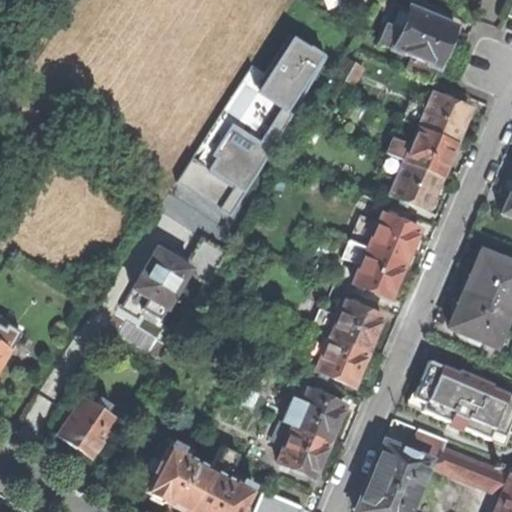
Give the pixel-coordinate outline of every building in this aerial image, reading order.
[(390,48),(411,57),(405,71),(431,81),(436,67),(444,48),(453,25),(407,7),(398,30),(386,26),(379,44),(390,48)] [(336,75),(349,82),(360,65),(346,57),(336,75)] [(462,124),(468,108),(431,93),(423,113),(407,106),(401,120),(417,126),(454,142),(462,124)] [(409,146),(393,139),(387,154),(403,160),(440,176),(447,158),(454,142),(417,126),(409,146)] [(389,194),(426,209),(434,191),(440,176),(403,160),(389,194)] [(168,194),(182,204),(201,175),(186,166),(168,194)] [(190,202),(205,212),(220,190),(204,180),(190,202)] [(511,187),(509,193),(502,213),(511,217),(511,187)] [(403,264),(410,247),(417,229),(380,214),(372,235),(359,230),(353,243),(366,249),(403,264)] [(139,307),(157,318),(187,268),(154,248),(124,298),(139,307)] [(366,249),(352,283),(389,298),(396,281),(403,264),(366,249)] [(463,288),(509,308),(511,301),(511,263),(480,250),(471,271),(463,288)] [(447,326),(493,345),(509,308),(463,288),(456,306),(447,326)] [(381,316),(344,301),(340,310),(331,306),(329,312),(320,308),(312,328),(330,335),(366,351),(374,333),(381,316)] [(272,332),(292,340),(300,323),(280,314),(272,332)] [(330,335),(312,328),(311,328),(302,349),(308,364),(316,367),(315,369),(352,385),(359,368),(366,351),(330,335)] [(0,362),(8,349),(0,344),(0,362)] [(411,398),(423,403),(419,411),(446,422),(445,425),(451,428),(459,431),(459,429),(486,440),(490,432),(502,437),(511,412),(511,379),(478,365),(472,377),(456,371),(455,373),(426,361),(411,398)] [(109,405),(85,389),(55,436),(71,446),(89,458),(115,419),(104,412),(109,405)] [(343,405),(307,389),(300,406),(290,402),(285,412),(276,408),(272,417),(279,420),(328,441),(335,423),(343,405)] [(321,457),(328,441),(279,420),(270,440),(283,445),(276,461),(313,476),(321,457)] [(409,452),(384,442),(374,464),(363,493),(354,511),(408,511),(428,466),(436,447),(439,439),(418,430),(409,452)] [(252,493),(254,488),(241,481),(239,486),(226,479),(237,455),(221,447),(209,470),(188,511),(244,511),(246,508),(244,507),(252,493)] [(495,511),(511,511),(511,469),(509,476),(493,470),(491,465),(478,460),(478,462),(465,457),(464,458),(436,447),(428,466),(502,495),(495,511)] [(181,511),(188,511),(209,470),(169,449),(161,464),(159,463),(153,474),(155,475),(145,493),(149,495),(149,500),(158,505),(164,503),(171,507),(181,511)] [(261,493),(253,511),(299,511),(301,510),(261,493)]
